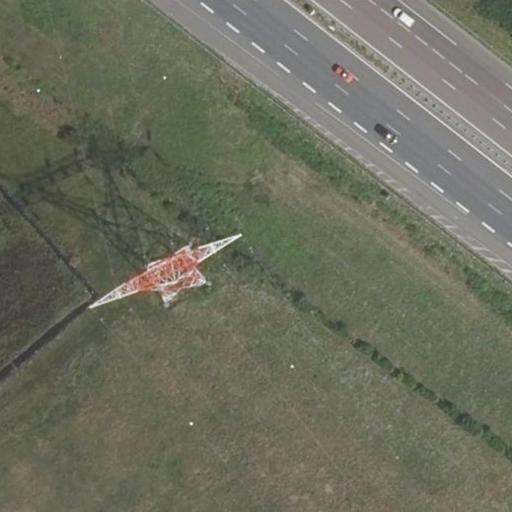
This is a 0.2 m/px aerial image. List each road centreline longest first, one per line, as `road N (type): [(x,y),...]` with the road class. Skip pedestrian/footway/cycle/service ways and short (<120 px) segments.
road 1 (motorway): [(240,0),(511,213)]
road 2 (motorway): [(511,125),(350,0)]
